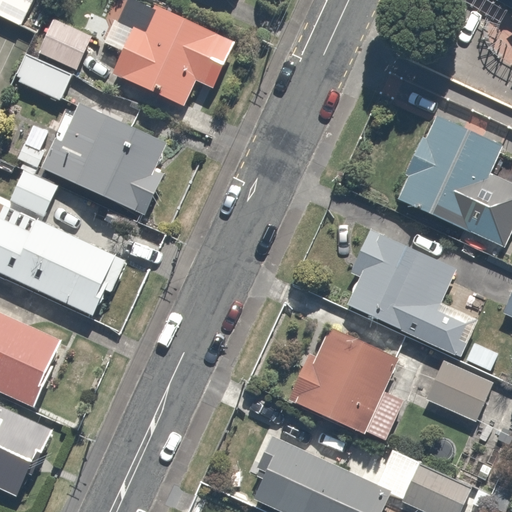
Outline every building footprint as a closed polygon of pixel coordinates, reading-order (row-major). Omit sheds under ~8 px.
[(0,0),(0,15),(19,25),(30,0),(0,0)] [(160,7),(148,34),(136,28),(116,74),(129,80),(193,108),(204,84),(215,89),(236,39),(160,7)] [(51,18),(36,51),(78,70),(93,37),(51,18)] [(74,74),(28,53),(15,81),(76,109),(63,137),(58,135),(43,168),(146,216),(163,179),(152,174),(167,143),(123,123),(128,113),(69,86),(74,74)] [(411,179),(401,202),(507,250),(511,237),(511,184),(492,176),(506,149),(439,118),(429,141),(425,140),(408,178),(411,179)] [(20,169),(5,203),(42,220),(57,186),(20,169)] [(33,234),(0,218),(0,271),(97,317),(124,261),(39,222),(33,234)] [(350,307),(458,359),(458,357),(463,359),(481,322),(444,305),(459,272),(373,232),(353,276),(362,279),(360,283),(358,285),(357,286),(356,288),(355,292),(354,294),(355,296),(350,307)] [(0,312),(0,390),(38,408),(68,345),(0,312)] [(291,403),(368,437),(369,434),(388,443),(407,403),(387,394),(402,362),(333,330),(319,359),(312,356),(291,403)] [(500,356),(476,345),(468,363),(492,374),(500,356)] [(495,385),(445,363),(428,402),(478,425),(495,385)] [(0,495),(22,504),(55,428),(0,405),(0,495)] [(266,482),(256,502),(277,511),(385,511),(394,495),(405,501),(404,504),(422,511),(463,511),(469,501),(475,489),(394,452),(378,486),(275,438),(259,471),(261,472),(258,478),(266,482)] [(488,495),(475,489),(469,501),(482,507),(488,495)]
